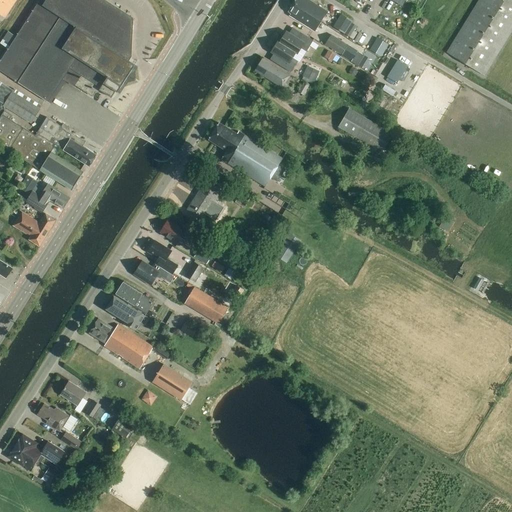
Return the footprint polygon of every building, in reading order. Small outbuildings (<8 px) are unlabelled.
[(46,0),(43,5),(38,2),(16,37),(8,49),(0,61),(0,69),(18,82),(48,102),(64,78),(92,96),(96,91),(98,93),(100,90),(111,98),(116,91),(117,92),(135,65),(126,60),(128,57),(130,24),(132,21),(99,0),(46,0)] [(0,0),(0,14),(5,18),(17,0),(0,0)] [(296,0),(293,4),(322,22),(328,12),(309,0),(296,0)] [(511,0),(478,0),(446,52),(486,76),(511,31),(511,0)] [(316,32),(322,22),(293,4),(289,12),(291,13),(289,16),(316,32)] [(352,23),(353,21),(341,14),(333,27),(345,34),(352,23)] [(345,34),(351,37),(354,30),(357,26),(352,23),(345,34)] [(0,43),(8,49),(16,37),(7,31),(0,42),(0,43)] [(280,43),(296,53),(297,54),(301,48),(306,52),(313,41),(301,33),(297,39),(286,32),(280,43)] [(347,45),(348,45),(331,35),(325,44),(341,55),(347,45)] [(377,38),(373,44),(377,47),(373,52),(381,57),(388,45),(383,42),(377,38)] [(296,53),(280,43),(278,42),(272,52),(282,58),(278,65),(291,73),(298,62),(292,58),(296,53)] [(341,55),(352,61),(358,52),(347,45),(341,55)] [(332,62),(336,55),(329,50),(325,57),(332,62)] [(317,64),(320,57),(310,54),(308,61),(317,64)] [(282,88),(290,76),(262,59),(255,71),(282,88)] [(397,60),(387,77),(388,77),(387,78),(389,79),(390,78),(397,82),(406,66),(397,60)] [(314,81),(318,74),(306,69),(303,76),(304,76),(314,81)] [(0,101),(7,106),(6,108),(32,124),(43,107),(15,89),(14,90),(0,81),(0,101)] [(304,95),(310,84),(304,81),(298,92),(304,95)] [(289,90),(285,99),(294,102),(298,94),(289,90)] [(380,160),(384,152),(383,151),(393,134),(349,108),(338,127),(372,147),(368,154),(380,160)] [(55,145),(85,164),(90,167),(97,156),(80,145),(83,140),(46,117),(35,135),(9,119),(12,115),(4,111),(1,116),(0,117),(0,146),(65,186),(72,191),(73,189),(76,188),(78,186),(77,183),(79,180),(81,180),(83,177),(83,174),(84,173),(81,171),(50,152),(55,145)] [(237,134),(219,123),(218,124),(217,124),(209,137),(210,137),(209,140),(226,151),(223,156),(223,157),(222,159),(265,186),(282,158),(252,140),(252,139),(239,131),(237,134)] [(204,146),(202,152),(210,155),(212,149),(204,146)] [(30,195),(38,182),(28,175),(19,188),(30,195)] [(210,205),(220,190),(207,181),(195,199),(194,198),(192,198),(190,201),(191,203),(192,204),(191,205),(205,214),(208,209),(214,212),(212,215),(217,219),(221,212),(210,205)] [(48,201),(49,200),(64,209),(70,198),(52,187),(48,184),(44,189),(37,185),(26,202),(44,212),(50,202),(48,201)] [(245,207),(250,199),(232,189),(229,195),(237,200),(236,202),(245,207)] [(18,218),(45,237),(56,220),(46,214),(40,223),(22,212),(18,218)] [(39,247),(45,237),(18,218),(13,226),(31,237),(29,240),(39,247)] [(180,227),(168,219),(160,233),(178,244),(185,233),(190,236),(194,229),(183,222),(180,227)] [(287,263),(300,240),(289,233),(276,256),(287,263)] [(154,240),(147,252),(157,259),(154,264),(155,264),(172,275),(178,265),(167,258),(172,251),(154,240)] [(207,263),(213,254),(201,247),(195,256),(207,263)] [(0,274),(6,278),(12,268),(0,260),(0,254),(1,253),(0,251),(0,274)] [(155,264),(153,268),(141,261),(133,275),(150,285),(150,286),(156,276),(159,278),(160,276),(169,281),(173,275),(172,275),(155,264)] [(197,282),(205,268),(193,261),(185,275),(197,282)] [(223,272),(226,267),(218,262),(215,268),(223,272)] [(483,281),(479,278),(473,288),(478,290),(483,281)] [(141,296),(141,295),(142,293),(123,281),(115,294),(129,302),(133,296),(136,298),(137,296),(139,297),(140,296),(141,296)] [(229,307),(194,287),(184,304),(218,324),(229,307)] [(151,300),(150,299),(149,300),(141,295),(141,296),(140,296),(139,297),(137,296),(136,298),(133,296),(129,302),(147,313),(149,310),(150,311),(155,304),(153,303),(151,301),(151,300)] [(146,316),(145,316),(142,314),(142,313),(114,296),(105,309),(126,322),(124,323),(136,331),(140,324),(145,327),(151,318),(147,315),(146,316)] [(115,329),(98,318),(89,333),(105,343),(104,346),(139,369),(153,347),(118,324),(115,329)] [(181,331),(192,337),(197,328),(186,322),(181,331)] [(213,340),(209,346),(215,350),(219,344),(213,340)] [(152,382),(179,399),(190,382),(163,365),(152,382)] [(212,380),(204,386),(207,391),(215,386),(212,380)] [(60,395),(77,406),(86,392),(69,381),(60,395)] [(125,405),(135,411),(141,401),(131,395),(125,405)] [(94,401),(86,413),(93,418),(101,406),(94,401)] [(55,410),(44,403),(37,414),(48,421),(46,423),(60,432),(66,422),(73,427),(78,419),(71,414),(70,416),(56,407),(55,410)] [(133,429),(119,419),(112,430),(126,439),(133,429)] [(78,449),(83,442),(67,432),(62,439),(78,449)] [(22,434),(15,447),(37,461),(41,463),(44,457),(56,464),(64,452),(48,442),(43,450),(37,446),(38,444),(22,434)] [(37,461),(15,447),(8,457),(31,472),(37,461)] [(56,465),(53,471),(60,475),(63,469),(56,465)] [(44,474),(49,477),(56,481),(60,475),(53,471),(48,468),(44,474)]
